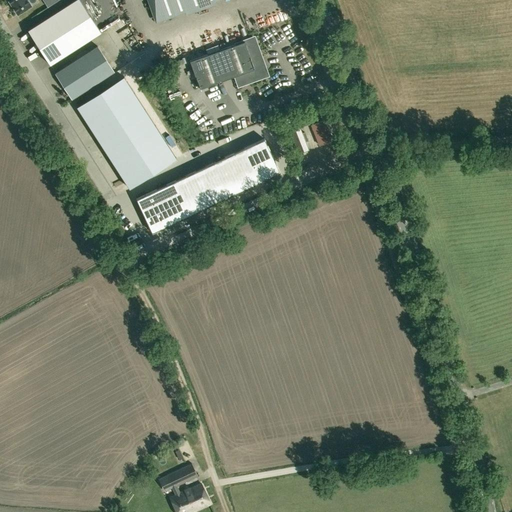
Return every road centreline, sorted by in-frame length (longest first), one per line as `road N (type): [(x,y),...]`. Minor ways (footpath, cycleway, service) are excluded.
road 1 (tertiary): [(490,511),(399,216),(326,17)]
road 2 (track): [(125,266),(358,155)]
road 3 (track): [(0,60),(125,266)]
road 4 (track): [(454,448),(216,483)]
road 5 (track): [(125,266),(169,346),(216,483)]
road 6 (track): [(358,155),(511,140)]
